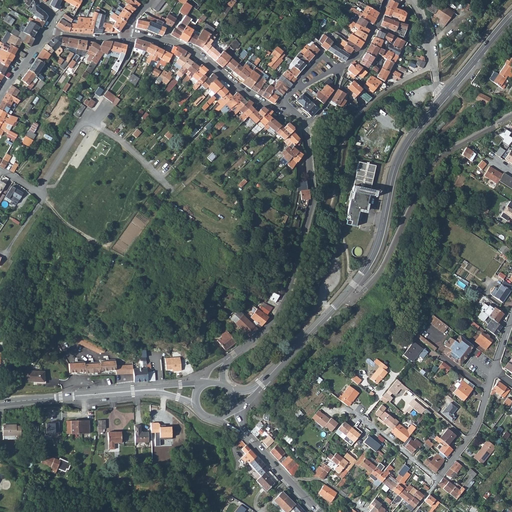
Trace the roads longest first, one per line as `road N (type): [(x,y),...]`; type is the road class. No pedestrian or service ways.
road 1 (residential): [(233,353),(288,296),(308,218),(313,193),(304,123),(283,108)]
road 2 (track): [(50,205),(104,249),(149,167),(213,225),(225,230),(237,222)]
road 3 (residential): [(344,295),(360,294),(384,266),(435,161),(495,125)]
road 4 (secondary): [(344,295),(377,246),(402,155),(443,97)]
road 5 (residential): [(283,108),(261,103),(179,44),(126,33)]
road 6 (residential): [(36,190),(90,120),(149,167)]
road 7 (secondary): [(201,386),(66,396)]
road 8 (secondary): [(66,396),(154,392),(195,403)]
road 9 (residential): [(437,479),(337,402)]
road 10 (residential): [(493,369),(472,434),(437,479)]
road 11 (secondary): [(261,383),(344,295)]
